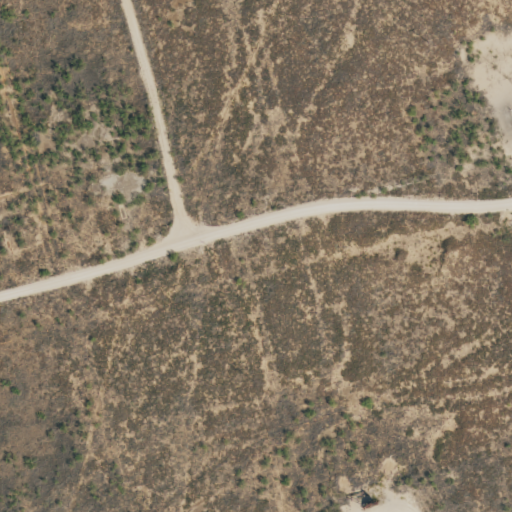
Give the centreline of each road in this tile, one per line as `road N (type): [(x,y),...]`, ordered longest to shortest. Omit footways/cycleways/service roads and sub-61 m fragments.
road 1 (track): [(0,295),(336,205),(511,208)]
road 2 (track): [(197,240),(129,0)]
